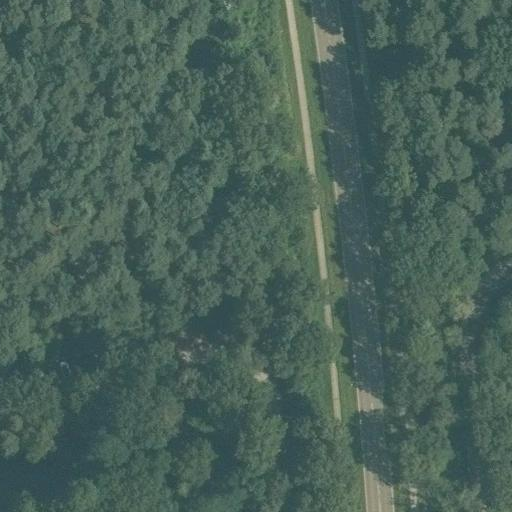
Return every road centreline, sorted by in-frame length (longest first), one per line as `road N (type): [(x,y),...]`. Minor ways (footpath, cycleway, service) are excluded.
road 1 (primary): [(378,511),(345,152),(321,0)]
road 2 (unclassified): [(0,415),(162,365),(231,360),(254,374),(270,402),(279,511)]
road 3 (unclassified): [(480,511),(471,334),(483,295),(511,273)]
